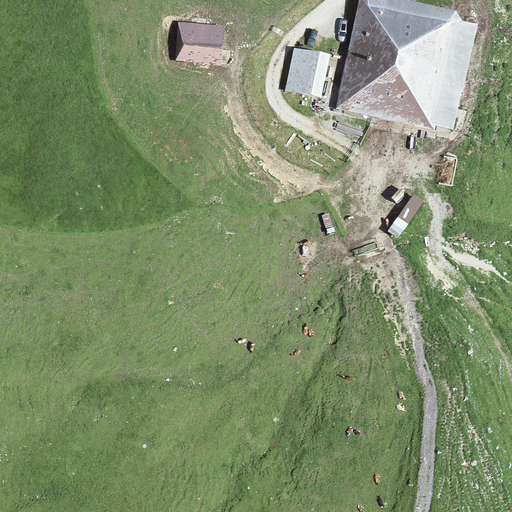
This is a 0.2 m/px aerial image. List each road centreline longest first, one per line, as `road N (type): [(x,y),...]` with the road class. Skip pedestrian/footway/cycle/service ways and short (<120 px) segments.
road 1 (track): [(362,155),(429,390),(423,511)]
road 2 (track): [(362,155),(301,129),(273,102),(270,87),(288,44),(338,0)]
road 3 (track): [(445,256),(429,182),(362,155)]
road 4 (track): [(511,369),(445,256)]
